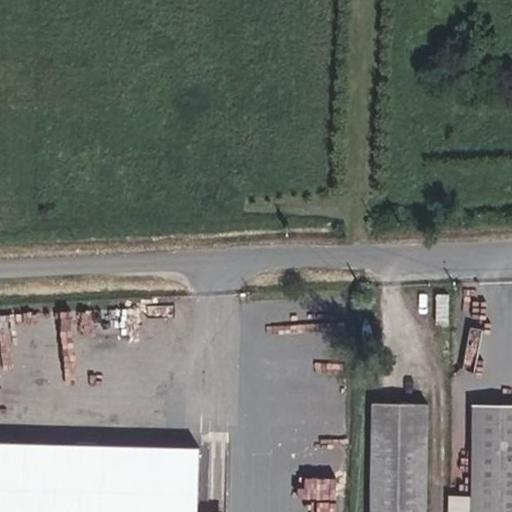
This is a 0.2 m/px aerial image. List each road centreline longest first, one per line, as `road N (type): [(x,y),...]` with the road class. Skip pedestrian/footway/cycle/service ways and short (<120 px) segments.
road 1 (unclassified): [(0,269),(511,250)]
road 2 (unknown): [(287,511),(264,426),(235,361),(222,261)]
road 3 (track): [(366,256),(367,0)]
